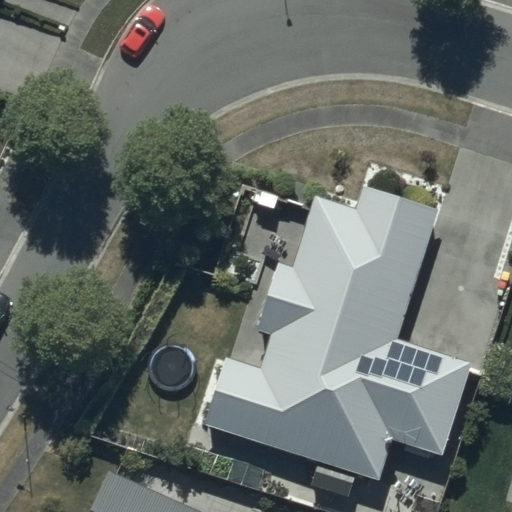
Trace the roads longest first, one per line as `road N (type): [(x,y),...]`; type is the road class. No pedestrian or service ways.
road 1 (residential): [(0,360),(143,99),(198,44),(235,28)]
road 2 (residential): [(235,28),(303,15),(371,22),(511,60)]
